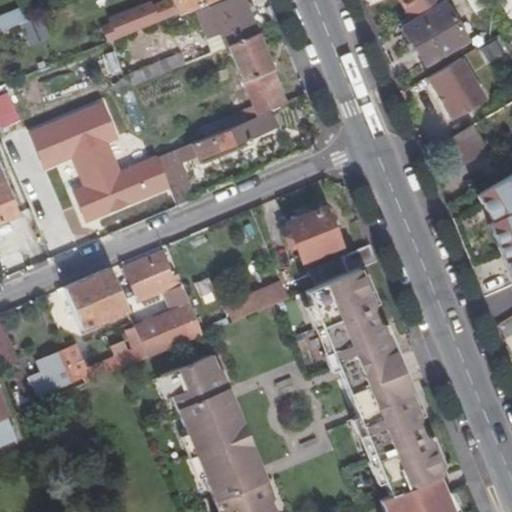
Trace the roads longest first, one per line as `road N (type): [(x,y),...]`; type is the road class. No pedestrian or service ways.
road 1 (residential): [(0,293),(371,144)]
road 2 (tertiary): [(511,479),(371,144)]
road 3 (tertiary): [(371,144),(312,0)]
